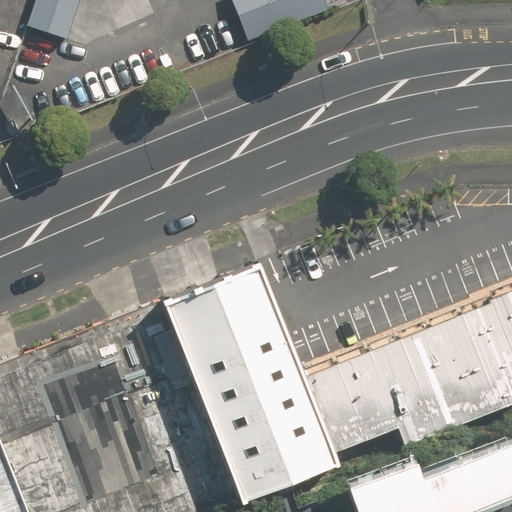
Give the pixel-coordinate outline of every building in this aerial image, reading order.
[(64,41),(77,0),(30,0),(22,26),(64,41)] [(231,0),(246,38),(323,8),(319,0),(231,0)] [(241,498),(333,461),(328,449),(298,373),(252,259),(160,296),(241,498)] [(511,287),(298,373),(328,449),(511,376),(511,287)] [(1,360),(0,360),(0,441),(26,511),(240,511),(246,510),(241,498),(160,296),(123,311),(1,360)] [(344,479),(357,511),(459,511),(511,490),(511,430),(424,467),(417,449),(344,479)] [(26,511),(0,441),(0,511),(26,511)]
